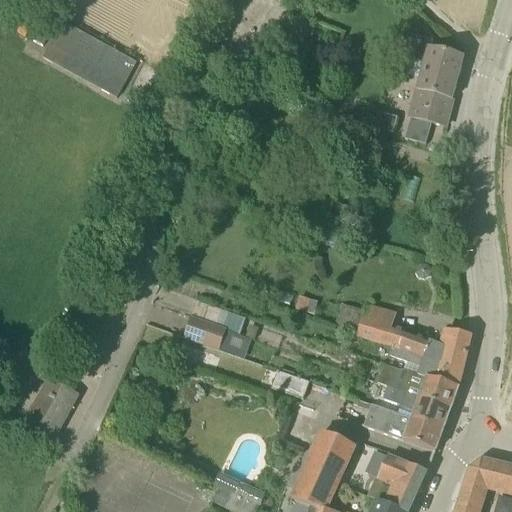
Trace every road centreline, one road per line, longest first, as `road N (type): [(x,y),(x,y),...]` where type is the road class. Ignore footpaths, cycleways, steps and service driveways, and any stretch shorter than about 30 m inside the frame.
road 1 (residential): [(80,462),(154,278),(160,167),(178,66),(207,0)]
road 2 (tertiary): [(479,436),(490,296),(477,159),(493,65)]
